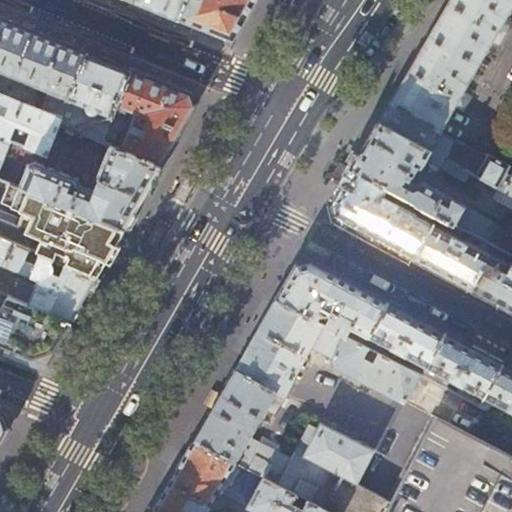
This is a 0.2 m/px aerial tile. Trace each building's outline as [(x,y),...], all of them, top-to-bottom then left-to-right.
[(131,0),(171,16),(179,19),(186,0),(131,0)] [(186,0),(179,19),(233,41),(256,0),(186,0)] [(511,0),(449,0),(391,102),(440,132),(460,97),(499,30),(511,5),(511,0)] [(20,25),(0,16),(0,70),(43,88),(36,106),(63,117),(87,52),(20,25)] [(131,69),(109,60),(87,52),(63,117),(60,124),(103,142),(131,69)] [(131,69),(103,142),(111,144),(112,145),(117,132),(127,136),(122,149),(161,166),(195,106),(191,93),(139,73),(131,69)] [(36,106),(0,91),(0,135),(10,139),(16,125),(32,131),(25,146),(47,155),(60,124),(63,117),(36,106)] [(391,102),(379,122),(430,149),(440,132),(391,102)] [(472,173),(430,149),(379,122),(376,127),(352,168),(394,190),(408,198),(417,202),(417,203),(436,214),(454,224),(465,204),(424,180),(413,183),(410,181),(418,168),(421,169),(427,158),(439,165),(438,167),(466,184),(472,173)] [(440,132),(430,149),(472,173),(499,187),(511,194),(511,171),(507,168),(509,165),(490,155),(488,158),(440,132)] [(0,135),(0,167),(11,140),(10,139),(0,135)] [(122,149),(112,145),(111,144),(97,178),(100,179),(96,189),(82,184),(79,177),(37,161),(29,164),(20,186),(80,210),(125,229),(139,205),(161,166),(122,149)] [(390,198),(394,190),(352,168),(342,186),(333,202),(337,217),(375,237),(413,258),(432,222),(436,214),(417,203),(417,202),(408,198),(404,206),(390,198)] [(511,194),(499,187),(493,197),(511,208),(511,221),(508,228),(499,246),(511,253),(511,194)] [(508,228),(465,204),(454,224),(464,229),(468,230),(473,232),(494,244),(499,246),(508,228)] [(80,210),(59,262),(97,277),(111,253),(125,229),(80,210)] [(454,224),(436,214),(432,222),(449,231),(454,224)] [(467,240),(449,231),(432,222),(413,258),(447,276),(471,289),(490,252),(469,240),(467,240)] [(473,232),(469,240),(490,252),(494,244),(473,232)] [(84,299),(97,277),(59,262),(0,237),(0,291),(71,321),(84,299)] [(511,253),(499,246),(494,244),(490,252),(471,289),(499,304),(505,307),(511,310),(511,263),(507,261),(511,253)] [(289,276),(276,298),(323,323),(345,334),(364,344),(388,301),(352,282),(311,260),(296,263),(289,276)] [(0,291),(0,343),(48,362),(71,321),(0,291)] [(323,323),(276,298),(240,360),(236,367),(285,394),(293,379),(295,380),(299,373),(297,372),(304,359),(310,363),(314,356),(307,353),(312,344),(323,323)] [(409,313),(388,301),(364,344),(370,347),(380,353),(388,357),(392,348),(410,358),(406,366),(422,374),(445,332),(409,313)] [(106,323),(98,336),(105,340),(113,327),(106,323)] [(333,355),(345,334),(323,323),(312,344),(333,355)] [(467,343),(445,332),(422,374),(430,379),(446,387),(450,379),(468,388),(463,396),(479,405),(502,362),(467,343)] [(370,347),(364,344),(345,334),(333,355),(332,358),(336,366),(405,402),(418,379),(427,383),(430,379),(422,374),(406,366),(388,357),(380,353),(376,362),(365,356),(370,347)] [(511,367),(502,362),(479,405),(503,417),(508,407),(511,408),(511,367)] [(273,414),(285,394),(236,367),(194,440),(236,462),(250,435),(262,415),(272,421),(275,415),(273,414)] [(0,443),(8,429),(4,414),(0,412),(0,443)] [(291,457),(250,435),(236,462),(264,476),(331,511),(511,511),(511,455),(432,413),(387,498),(357,482),(295,450),(291,457)] [(311,423),(295,450),(357,482),(375,450),(322,420),(318,427),(311,423)] [(236,462),(194,440),(174,475),(154,509),(159,511),(206,511),(219,490),(248,505),(264,476),(236,462)] [(331,511),(264,476),(248,505),(260,511),(331,511)]
